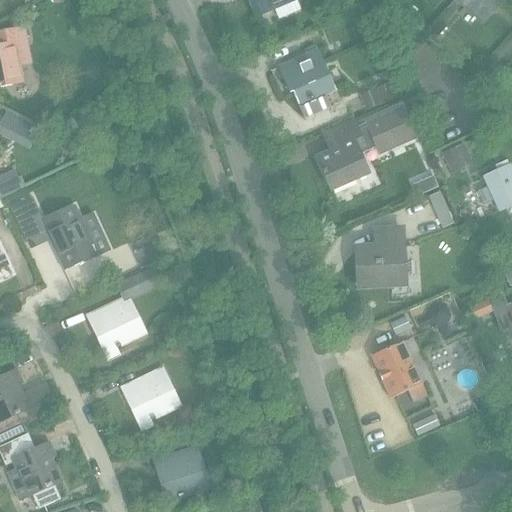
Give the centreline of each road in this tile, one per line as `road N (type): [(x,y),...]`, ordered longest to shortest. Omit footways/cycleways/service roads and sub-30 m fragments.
road 1 (tertiary): [(355,511),(211,77),(173,0)]
road 2 (residential): [(118,511),(43,341),(29,328),(0,326)]
